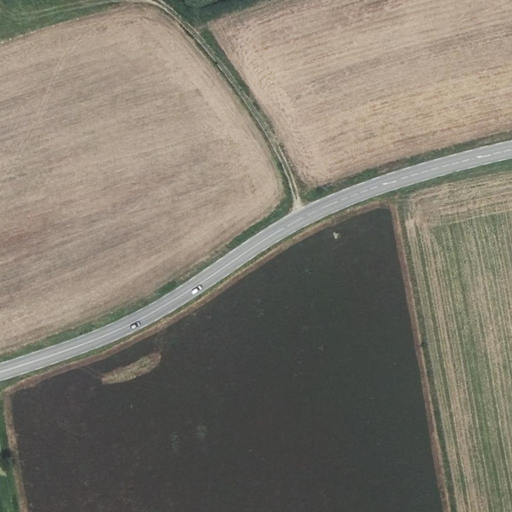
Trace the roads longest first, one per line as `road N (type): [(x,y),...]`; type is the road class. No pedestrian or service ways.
road 1 (secondary): [(0,371),(126,326),(337,201),(511,149)]
road 2 (track): [(301,217),(278,148),(257,116),(203,43),(153,0)]
